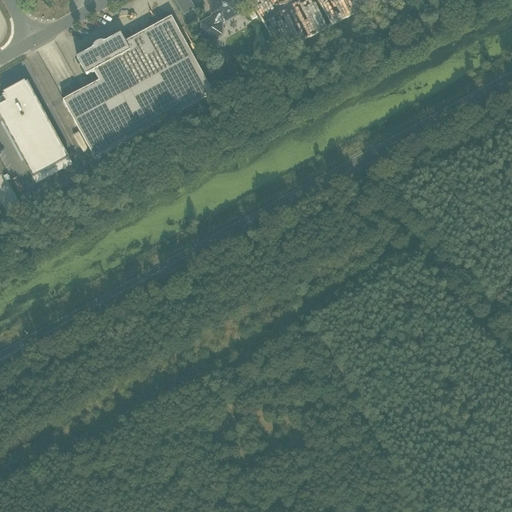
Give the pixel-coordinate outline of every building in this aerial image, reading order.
[(177,0),(184,15),(197,10),(192,0),(177,0)] [(237,14),(237,0),(212,0),(213,14),(214,15),(212,18),(202,24),(202,35),(212,40),(221,35),(221,24),(224,20),(225,21),(237,14)] [(333,0),(338,8),(352,0),(333,0)] [(126,43),(121,34),(77,58),(87,76),(94,72),(99,82),(63,102),(95,160),(214,95),(172,18),(126,43)] [(234,71),(225,55),(221,54),(218,56),(217,60),(226,76),(230,77),(233,75),(234,71)] [(5,95),(3,97),(6,103),(0,106),(0,118),(33,179),(70,159),(28,83),(26,84),(25,83),(26,83),(25,82),(23,84),(6,93),(4,94),(4,95),(4,94),(5,95)]
